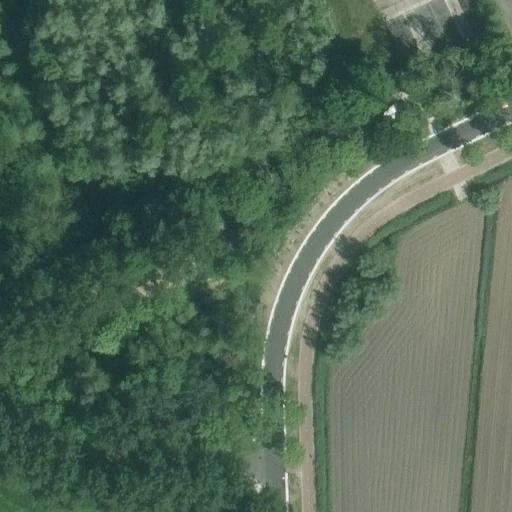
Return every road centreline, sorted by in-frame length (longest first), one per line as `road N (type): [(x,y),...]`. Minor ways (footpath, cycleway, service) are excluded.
road 1 (tertiary): [(273,456),(272,345),(285,281),(315,224),(351,188),(511,109)]
road 2 (unclassified): [(273,456),(102,445),(63,432),(0,385)]
road 3 (unclassified): [(0,347),(210,258)]
